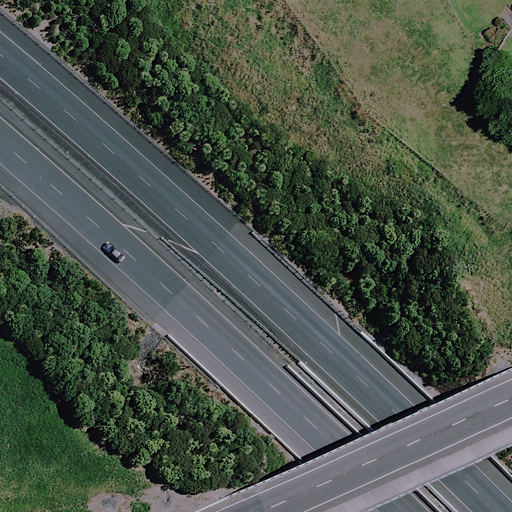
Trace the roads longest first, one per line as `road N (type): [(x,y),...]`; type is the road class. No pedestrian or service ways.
road 1 (motorway): [(0,62),(362,376),(493,511)]
road 2 (motorway): [(387,511),(0,153)]
road 3 (unclassified): [(265,511),(511,397)]
